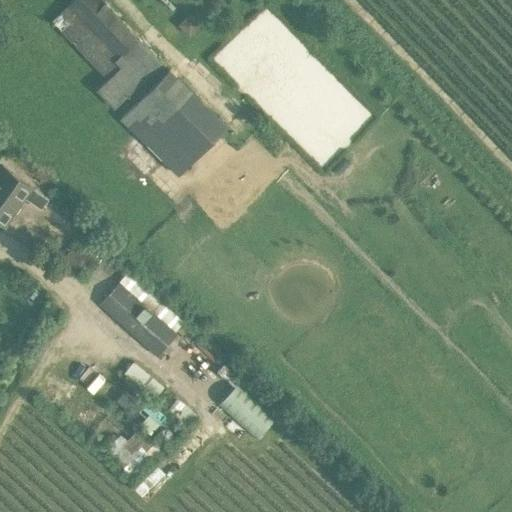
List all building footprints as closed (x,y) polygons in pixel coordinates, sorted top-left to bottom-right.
[(101,0),(71,0),(52,19),(108,77),(97,88),(114,106),(161,62),(101,0)] [(167,71),(121,119),(178,174),(224,126),(167,71)] [(3,165),(0,169),(0,221),(5,225),(25,196),(41,208),(49,197),(3,165)] [(80,275),(101,248),(92,241),(91,244),(89,242),(82,251),(72,244),(60,260),(80,275)] [(158,355),(177,334),(118,282),(100,302),(158,355)] [(238,382),(217,405),(254,439),(275,416),(238,382)] [(123,392),(116,399),(133,414),(140,407),(123,392)] [(121,444),(137,462),(155,445),(138,428),(121,444)] [(218,433),(199,450),(214,468),(234,450),(218,433)] [(157,465),(134,488),(141,494),(164,472),(157,465)]
